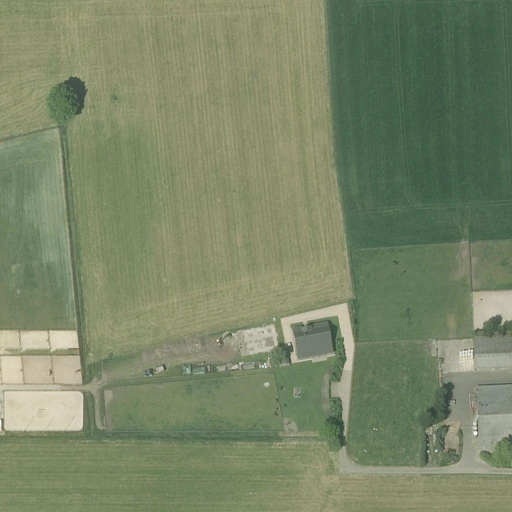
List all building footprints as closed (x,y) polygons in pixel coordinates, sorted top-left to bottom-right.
[(301,329),(292,330),(298,362),(333,355),(327,324),(310,327),(310,326),(301,328),(301,329)] [(272,327),(239,333),(242,353),(275,346),(272,327)] [(290,342),(279,344),(283,367),(293,365),(290,342)] [(477,371),(511,369),(511,342),(486,344),(487,356),(477,356),(477,371)] [(511,388),(474,390),(478,458),(511,455),(511,388)]
